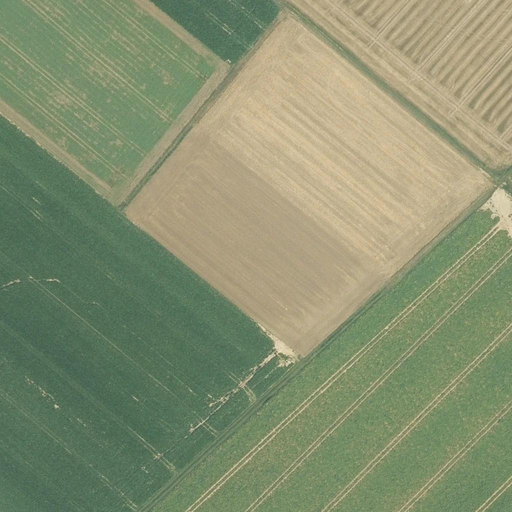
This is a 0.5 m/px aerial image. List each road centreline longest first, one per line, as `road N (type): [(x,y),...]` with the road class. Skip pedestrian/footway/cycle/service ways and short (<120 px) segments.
road 1 (track): [(161,511),(511,190)]
road 2 (track): [(511,191),(278,0)]
road 3 (track): [(296,14),(130,216)]
